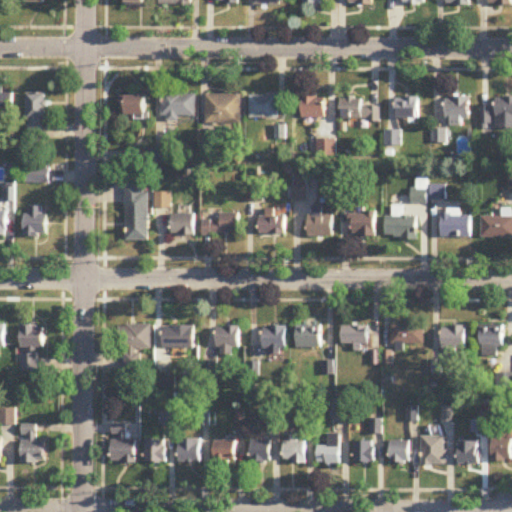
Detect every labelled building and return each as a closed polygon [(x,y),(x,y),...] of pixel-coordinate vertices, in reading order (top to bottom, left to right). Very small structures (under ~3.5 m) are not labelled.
[(0,111),(12,112),(12,95),(0,94),(0,111)] [(27,94),(27,141),(41,141),(41,121),(47,121),(47,94),(27,94)] [(198,94),(163,94),(163,119),(198,119),(198,94)] [(243,96),(207,96),(207,125),(243,125),(243,96)] [(127,97),(127,117),(147,117),(147,97),(127,97)] [(279,97),(251,97),(251,120),(279,120),(279,97)] [(447,98),(447,123),(470,123),(470,97),(447,98)] [(303,120),(327,120),(327,98),(303,98),(303,120)] [(342,98),(342,122),(381,122),(381,107),(363,107),(363,98),(342,98)] [(397,98),(397,120),(420,120),(420,98),(397,98)] [(511,129),(511,98),(497,98),(497,108),(482,108),(482,129),(511,129)] [(446,144),(446,131),(433,131),(433,144),(446,144)] [(336,156),(336,142),(319,142),(319,156),(336,156)] [(26,184),(49,184),(49,168),(26,168),(26,184)] [(149,241),(149,185),(127,185),(127,241),(149,241)] [(308,201),(308,189),(295,189),(295,201),(308,201)] [(47,236),(47,207),(26,207),(26,236),(47,236)] [(311,238),(335,238),(335,216),(325,216),(325,208),(311,208),(311,238)] [(388,217),(388,240),(420,240),(420,217),(405,217),(405,208),(396,208),(396,217),(388,217)] [(484,239),(511,238),(511,209),(503,210),(503,217),(484,217),(484,239)] [(286,234),(287,210),(263,210),(262,234),(286,234)] [(240,214),(221,214),(221,221),(204,221),(204,235),(240,235),(240,214)] [(378,214),(353,214),(353,238),(378,238),(378,214)] [(196,236),(196,215),(173,215),(173,236),(196,236)] [(443,239),(473,239),(473,216),(443,216),(443,239)] [(152,349),(152,325),(120,325),(120,349),(152,349)] [(322,326),(298,326),(298,348),(322,348),(322,326)] [(426,345),(426,326),(393,326),(393,345),(426,345)] [(43,351),(43,327),(23,327),(23,372),(40,372),(40,351),(43,351)] [(195,348),(195,327),(164,327),(164,348),(195,348)] [(265,351),(287,351),(287,327),(265,327),(265,351)] [(369,327),(344,327),(344,345),(369,345),(369,327)] [(505,327),(483,328),(483,355),(505,355),(505,327)] [(218,328),(218,354),(240,354),(240,328),(218,328)] [(468,328),(443,328),(443,352),(468,352),(468,328)] [(332,421),(349,421),(349,400),(332,400),(332,421)] [(17,410),(0,409),(0,425),(17,426),(17,410)] [(45,441),(37,441),(37,425),(23,425),(23,464),(45,464),(45,441)] [(113,463),(137,463),(137,439),(127,439),(127,425),(113,425),(113,463)] [(342,435),(330,435),(330,447),(319,447),(319,465),(342,465),(342,435)] [(446,437),(424,437),(424,465),(446,465),(446,437)] [(511,461),(511,438),(494,438),(494,462),(511,461)] [(180,463),(202,463),(202,440),(180,440),(180,463)] [(286,440),(286,464),(307,464),(307,440),(286,440)] [(147,463),(168,463),(168,441),(147,441),(147,463)] [(253,441),(253,463),(273,463),(273,441),(253,441)] [(236,442),(215,442),(215,462),(236,462),(236,442)] [(392,464),(411,464),(411,442),(392,442),(392,464)] [(480,465),(480,442),(460,442),(460,465),(480,465)] [(356,443),(356,463),(375,463),(375,443),(356,443)]
